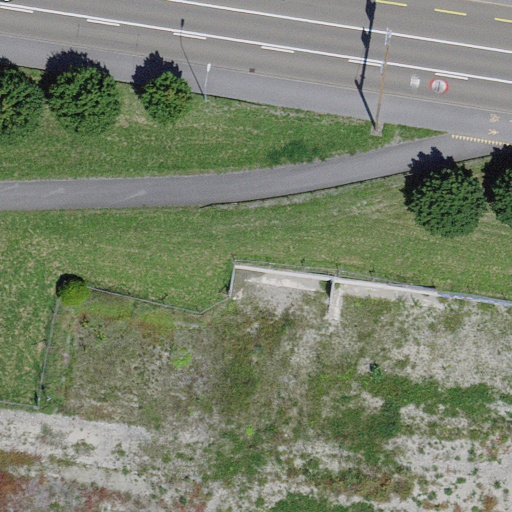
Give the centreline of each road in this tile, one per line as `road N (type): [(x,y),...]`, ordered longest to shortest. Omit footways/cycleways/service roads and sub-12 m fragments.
road 1 (track): [(0,196),(237,190),(438,152)]
road 2 (secondary): [(163,0),(511,59)]
